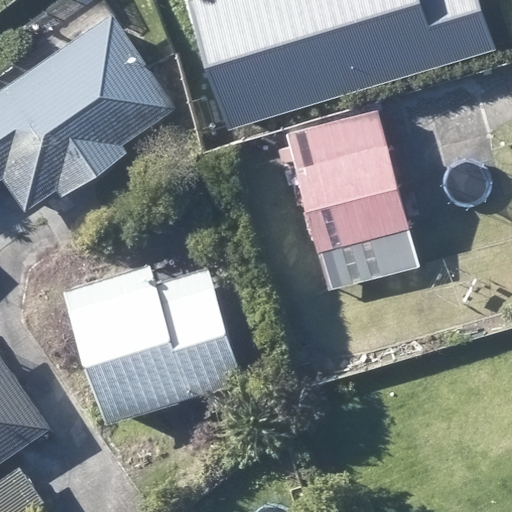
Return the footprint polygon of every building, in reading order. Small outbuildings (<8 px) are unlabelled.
[(117,142),(172,103),(98,0),(59,0),(22,26),(36,46),(0,71),(0,172),(0,173),(24,207),(55,185),(60,191),(85,174),(121,148),(117,142)] [(511,6),(464,20),(470,41),(511,29),(511,6)] [(325,250),(412,229),(382,108),(328,121),(325,112),(302,117),(304,128),(295,129),(325,250)] [(74,288),(114,419),(251,378),(216,265),(166,281),(161,263),(74,288)] [(0,456),(7,452),(46,423),(0,356),(0,456)] [(0,511),(18,511),(39,497),(16,466),(0,477),(0,511)]
